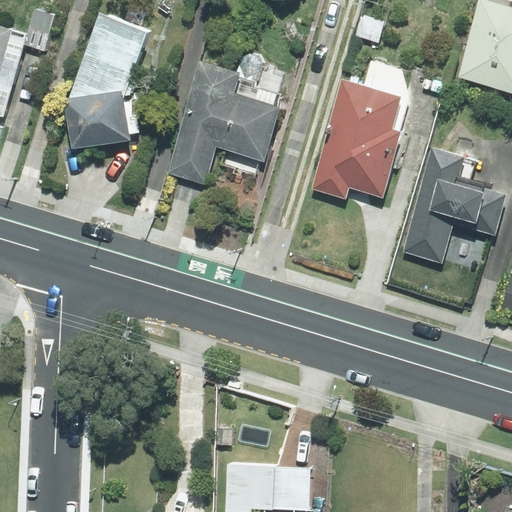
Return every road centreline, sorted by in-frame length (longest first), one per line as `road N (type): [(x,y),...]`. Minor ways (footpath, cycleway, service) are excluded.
road 1 (secondary): [(63,257),(511,392)]
road 2 (residential): [(53,511),(63,257)]
